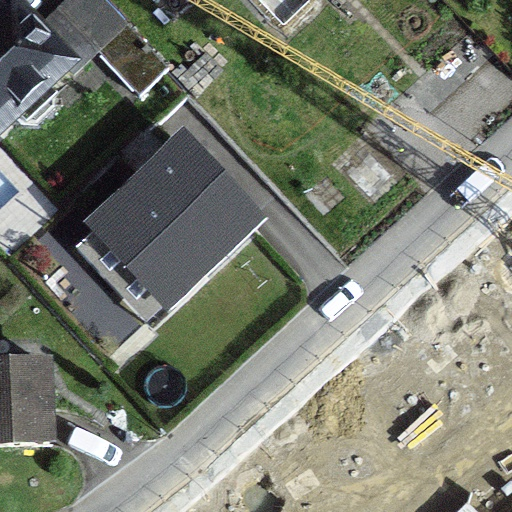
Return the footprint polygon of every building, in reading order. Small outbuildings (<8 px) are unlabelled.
[(0,132),(15,118),(21,124),(38,126),(53,110),(54,96),(47,89),(68,68),(74,75),(97,53),(140,98),(169,70),(103,0),(73,0),(38,35),(10,5),(0,15),(0,132)] [(112,244),(168,304),(253,226),(213,184),(183,152),(99,229),(112,244)] [(370,197),(391,175),(370,155),(348,175),(370,197)] [(112,244),(99,229),(76,250),(90,265),(112,244)] [(395,395),(464,469),(475,458),(506,491),(511,485),(511,300),(475,261),(378,351),(407,383),(395,395)] [(0,446),(48,444),(45,364),(0,366),(0,446)] [(307,511),(259,460),(201,511),(307,511)]
